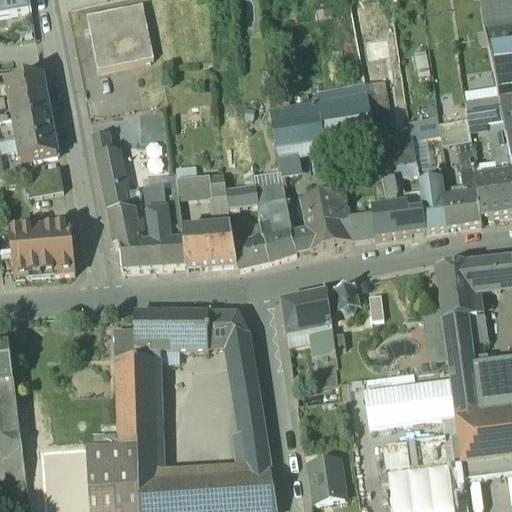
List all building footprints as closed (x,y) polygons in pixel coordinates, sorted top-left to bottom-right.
[(0,0),(0,19),(32,14),(29,0),(0,0)] [(511,0),(478,0),(484,29),(511,24),(511,0)] [(154,63),(143,10),(87,21),(98,74),(154,63)] [(511,24),(484,29),(490,63),(511,60),(511,24)] [(511,60),(490,63),(499,106),(511,104),(511,60)] [(369,102),(375,135),(391,132),(382,78),(366,81),(369,102)] [(42,80),(7,86),(12,116),(14,126),(50,119),(42,80)] [(369,102),(318,110),(325,147),(325,151),(374,143),(375,135),(369,102)] [(511,104),(499,106),(500,108),(503,129),(506,141),(511,140),(511,104)] [(4,105),(0,105),(0,128),(14,126),(12,116),(6,117),(4,105)] [(486,107),(471,109),(472,114),(466,115),(469,133),(487,131),(503,129),(500,108),(486,110),(486,107)] [(318,110),(271,119),(273,130),(272,130),(277,156),(294,152),(325,147),(318,110)] [(411,113),(412,124),(430,121),(428,110),(411,113)] [(50,119),(14,126),(17,142),(22,165),(57,158),(50,119)] [(467,124),(439,129),(441,142),(442,151),(457,149),(470,147),(467,124)] [(14,126),(0,128),(0,167),(1,168),(0,159),(0,144),(17,142),(14,126)] [(439,129),(410,135),(412,147),(422,145),(441,142),(439,129)] [(503,129),(487,131),(493,162),(509,159),(508,152),(506,141),(503,129)] [(410,135),(391,137),(391,132),(375,135),(374,143),(379,167),(390,165),(393,183),(418,179),(418,177),(412,147),(410,135)] [(470,147),(457,149),(463,192),(466,192),(468,200),(478,198),(476,183),(470,147)] [(294,152),(277,156),(281,179),(289,178),(298,176),(294,152)] [(117,154),(96,156),(108,216),(129,215),(117,154)] [(393,183),(390,165),(379,167),(387,205),(396,204),(397,203),(393,183)] [(59,171),(25,177),(30,200),(64,194),(59,171)] [(439,174),(438,173),(418,177),(418,179),(420,187),(427,236),(454,232),(450,202),(443,203),(439,174)] [(511,179),(476,183),(478,198),(482,223),(511,218),(511,179)] [(224,181),(209,182),(212,201),(227,199),(226,196),(224,181)] [(209,182),(177,184),(179,200),(179,204),(212,201),(209,182)] [(283,187),(255,191),(258,207),(258,208),(286,204),(283,187)] [(255,191),(226,196),(227,199),(228,212),(258,207),(255,191)] [(342,197),(309,203),(311,220),(306,221),(309,236),(293,240),(296,256),(352,243),(348,225),(342,197)] [(468,200),(450,202),(454,232),(481,228),(481,223),(482,223),(478,198),(468,200)] [(179,200),(165,201),(167,213),(170,244),(173,271),(186,271),(183,233),(179,204),(179,200)] [(286,204),(258,208),(259,219),(270,217),(271,222),(289,219),(286,204)] [(387,209),(371,211),(373,221),(375,243),(426,236),(423,216),(408,218),(407,207),(387,209)] [(129,215),(108,216),(115,249),(120,249),(121,274),(173,271),(170,244),(167,213),(147,215),(151,245),(142,246),(135,215),(129,215)] [(271,222),(260,224),(260,225),(263,239),(268,266),(278,263),(296,257),(296,256),(293,240),(289,219),(271,222)] [(348,225),(352,243),(375,243),(373,221),(348,225)] [(260,225),(248,228),(251,242),(263,239),(260,225)] [(70,228),(9,233),(15,280),(75,276),(72,239),(70,228)] [(230,229),(183,233),(186,271),(237,267),(230,229)] [(251,242),(235,246),(240,272),(268,266),(263,239),(251,242)] [(491,267),(471,269),(471,268),(436,272),(442,316),(444,332),(441,332),(445,343),(446,343),(448,360),(449,364),(473,361),(467,321),(478,320),(475,296),(511,291),(511,264),(494,266),(491,266),(491,267)] [(354,290),(334,294),(338,315),(341,314),(346,320),(353,318),(356,311),(359,311),(354,290)] [(327,296),(282,305),(287,336),(311,331),(331,327),(327,296)] [(368,299),(371,326),(384,324),(381,297),(368,299)] [(208,349),(207,315),(134,316),(135,332),(115,332),(116,363),(155,362),(156,363),(160,363),(160,361),(159,361),(159,353),(208,353),(208,349)] [(249,336),(238,315),(207,315),(208,349),(228,347),(250,344),(249,336)] [(442,316),(435,317),(437,333),(441,332),(444,332),(442,316)] [(331,327),(311,331),(316,359),(315,360),(315,361),(316,361),(336,358),(335,355),(333,339),(331,327)] [(343,338),(333,339),(335,355),(346,353),(343,338)] [(445,343),(438,346),(440,361),(448,360),(446,343),(445,343)] [(250,344),(228,347),(242,437),(234,437),(237,477),(271,475),(250,344)] [(0,385),(14,384),(9,347),(0,348),(0,385)] [(336,358),(316,361),(320,390),(338,388),(335,372),(338,371),(336,358)] [(474,369),(473,361),(449,364),(451,387),(457,423),(457,425),(481,422),(474,369)] [(156,363),(155,362),(116,363),(118,446),(138,445),(139,483),(159,482),(157,442),(156,442),(156,427),(157,427),(156,363)] [(511,363),(474,369),(481,422),(511,417),(511,363)] [(414,378),(366,385),(368,397),(415,391),(414,378)] [(14,384),(0,385),(0,435),(3,461),(5,461),(23,459),(16,403),(14,384)] [(365,398),(365,401),(369,434),(457,423),(451,387),(365,398)] [(43,400),(16,403),(25,480),(26,485),(51,482),(53,482),(43,400)] [(511,417),(481,422),(457,425),(463,469),(511,463),(511,417)] [(446,443),(415,447),(419,474),(449,470),(446,443)] [(138,445),(118,446),(86,447),(89,511),(139,511),(139,483),(138,445)] [(385,450),(389,478),(419,474),(415,447),(385,450)] [(23,459),(5,461),(7,483),(25,480),(23,459)] [(511,463),(463,469),(456,470),(458,486),(511,479),(511,463)] [(339,466),(310,470),(315,507),(345,503),(339,466)] [(454,511),(449,470),(419,474),(389,478),(392,511),(454,511)] [(159,482),(139,483),(139,511),(276,511),(271,475),(237,477),(159,482)] [(51,482),(26,485),(28,498),(52,495),(51,482)]
